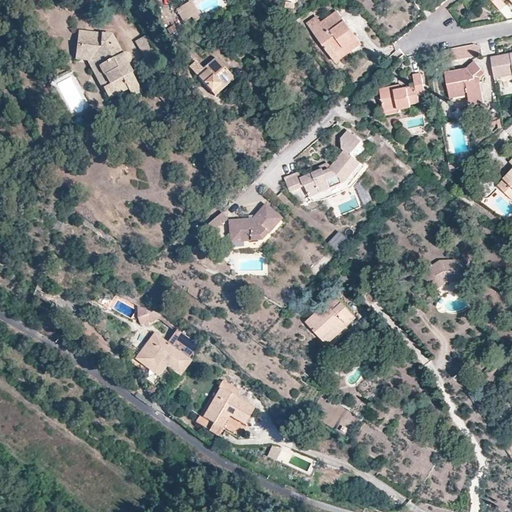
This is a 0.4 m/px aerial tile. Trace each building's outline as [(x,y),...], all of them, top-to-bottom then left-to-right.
[(511,0),(490,0),(500,11),(506,5),(502,0),(509,0),(511,3),(511,0)] [(202,19),(192,1),(185,4),(193,17),(196,22),(202,19)] [(193,17),(185,4),(176,9),(184,22),(193,17)] [(320,22),(311,30),(336,62),(361,43),(336,11),(320,22)] [(305,23),(311,30),(320,22),(315,16),(305,23)] [(113,34),(79,30),(75,60),(86,62),(101,88),(102,88),(109,99),(127,89),(131,97),(142,91),(129,65),(130,62),(131,60),(131,59),(131,58),(131,56),(127,53),(124,52),(122,53),(113,34)] [(136,39),(140,52),(150,49),(147,36),(136,39)] [(457,47),(459,58),(475,56),(474,45),(457,47)] [(511,52),(491,56),(495,78),(511,74),(511,52)] [(235,78),(215,57),(196,75),(215,96),(226,86),(235,78)] [(475,77),(482,70),(479,67),(474,62),(466,69),(445,73),(450,99),(452,99),(453,103),(469,100),(470,104),(470,106),(483,103),(480,83),(475,77)] [(485,73),(482,70),(475,77),(480,83),(479,78),(485,73)] [(393,89),(392,85),(378,88),(384,114),(397,112),(397,109),(409,107),(409,104),(418,102),(417,95),(425,93),(420,74),(413,75),(415,85),(410,86),(400,88),(393,89)] [(343,150),(331,165),(329,168),(323,171),(322,168),(320,169),(312,172),(300,178),(303,185),(304,185),(310,198),(327,190),(346,182),(349,184),(364,166),(351,154),(361,141),(347,130),(340,138),(341,149),(343,150)] [(511,160),(510,163),(511,164),(511,170),(497,186),(511,200),(511,160)] [(329,168),(331,165),(327,162),(319,166),(320,169),(322,168),(323,171),(329,168)] [(303,185),(300,178),(298,174),(285,179),(288,188),(289,191),(303,185)] [(351,187),(349,184),(346,182),(327,190),(310,198),(311,201),(323,199),(351,187)] [(250,219),(248,220),(229,221),(230,242),(250,241),(250,239),(260,238),(266,232),(267,233),(280,218),(265,205),(252,219),(250,219)] [(228,219),(222,213),(197,234),(201,239),(203,236),(205,238),(228,219)] [(329,243),(339,253),(350,241),(339,231),(329,243)] [(467,281),(466,259),(440,261),(422,274),(421,274),(434,292),(447,282),(467,281)] [(96,274),(87,269),(85,273),(94,278),(96,274)] [(330,343),(349,324),(356,317),(334,295),(306,322),(328,344),(330,343)] [(147,314),(147,310),(137,306),(137,317),(147,314)] [(157,320),(155,314),(154,310),(154,309),(147,310),(147,314),(137,317),(140,325),(157,320)] [(185,337),(187,335),(154,310),(155,314),(185,337)] [(352,328),(349,324),(330,343),(333,346),(352,328)] [(166,366),(181,376),(192,360),(176,348),(154,333),(146,343),(135,358),(131,355),(128,360),(142,372),(156,384),(160,378),(159,377),(166,366)] [(192,360),(194,357),(193,353),(199,344),(187,335),(185,337),(176,348),(192,360)] [(334,382),(318,371),(311,381),(327,393),(334,382)] [(220,438),(224,431),(221,429),(229,416),(244,425),(254,407),(235,396),(239,389),(222,380),(218,387),(219,388),(202,417),(200,415),(196,422),(220,438)] [(340,424),(335,431),(345,437),(350,430),(340,424)] [(226,428),(224,431),(238,439),(240,436),(226,428)] [(280,450),(272,447),(267,457),(275,461),(280,450)]
